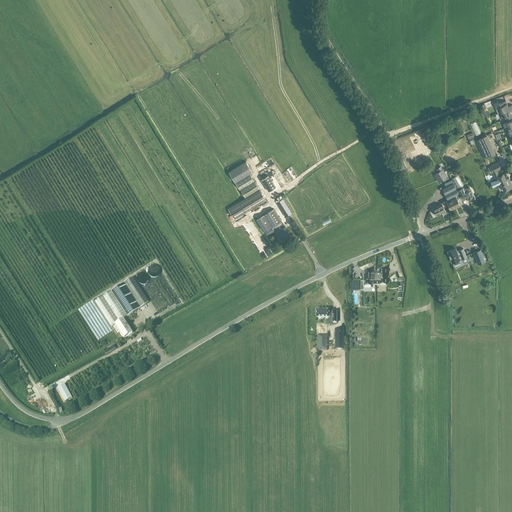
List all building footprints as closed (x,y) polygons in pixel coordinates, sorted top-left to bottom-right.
[(498,113),(511,107),(511,105),(508,107),(506,101),(500,103),(499,102),(494,104),(498,113)] [(511,107),(498,113),(500,120),(505,118),(505,119),(511,116),(510,111),(511,110),(511,107)] [(476,135),(481,133),(476,121),(471,124),(476,135)] [(426,127),(419,130),(428,147),(434,144),(426,127)] [(478,139),(482,149),(491,144),(487,135),(478,139)] [(482,149),(485,157),(495,153),(491,144),(482,149)] [(235,182),(252,172),(246,161),(229,172),(235,182)] [(490,166),(492,173),(501,169),(498,163),(490,166)] [(439,182),(448,176),(443,169),(441,166),(437,169),(439,172),(434,175),(439,182)] [(240,189),(255,181),(250,174),(236,183),(240,189)] [(496,180),(495,180),(492,182),(494,186),(498,184),(499,187),(502,186),(505,184),(503,181),(506,179),(504,174),(495,178),(496,180)] [(268,175),(262,179),(269,191),(276,187),(268,175)] [(455,177),(451,179),(458,190),(461,188),(455,177)] [(511,185),(508,178),(506,179),(503,181),(505,184),(502,186),(504,191),(511,187),(511,185)] [(442,184),(443,188),(443,189),(448,199),(459,194),(453,183),(452,180),(442,184)] [(245,197),(260,189),(255,182),(241,190),(245,197)] [(461,188),(458,190),(461,196),(463,200),(468,197),(470,202),(476,199),(472,190),(470,187),(465,189),(464,187),(461,188)] [(263,207),(268,204),(260,190),(239,202),(245,213),(261,203),(263,207)] [(291,213),(282,199),(277,203),(286,216),(291,213)] [(451,211),(460,206),(456,199),(447,203),(451,211)] [(437,215),(445,211),(442,205),(433,210),(437,215)] [(264,215),(272,227),(281,221),(274,209),(264,215)] [(271,227),(264,215),(257,219),(265,231),(271,227)] [(281,242),(291,236),(286,229),(277,235),(281,242)] [(456,248),(448,251),(452,262),(453,262),(454,265),(460,262),(459,260),(462,258),(462,259),(467,257),(463,248),(459,250),(457,251),(456,248)] [(471,256),(475,267),(481,264),(480,264),(484,263),(480,254),(477,255),(477,254),(471,256)] [(375,281),(375,286),(380,286),(386,286),(386,271),(380,271),(380,274),(375,274),(375,281)] [(148,278),(147,277),(147,276),(147,275),(146,274),(145,273),(144,272),(143,272),(142,272),(140,272),(139,272),(137,273),(136,275),(135,277),(135,278),(135,279),(136,280),(136,281),(137,282),(138,283),(139,284),(141,284),(142,284),(144,284),(145,283),(146,283),(147,281),(147,280),(148,278)] [(375,286),(375,281),(375,274),(371,274),(371,272),(364,272),(364,287),(371,287),(371,286),(375,286)] [(132,278),(124,284),(95,303),(111,328),(112,328),(117,336),(120,334),(124,339),(132,333),(123,320),(140,309),(149,303),(132,278)] [(322,309),(322,317),(334,317),(334,320),(337,320),(337,322),(341,322),(341,311),(337,311),(337,312),(334,312),(334,309),(322,309)] [(317,351),(332,351),(332,335),(317,335),(317,351)] [(73,397),(67,386),(60,390),(66,401),(73,397)]
